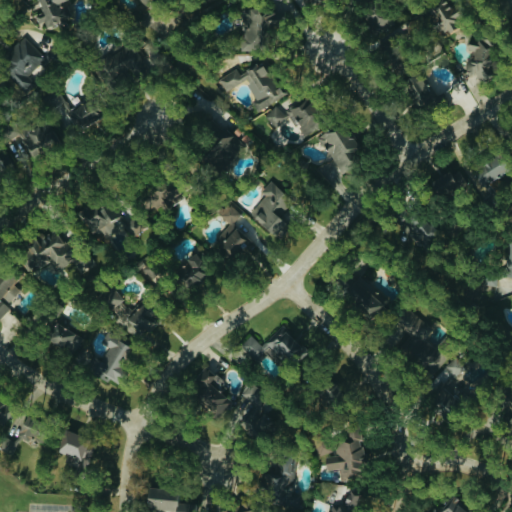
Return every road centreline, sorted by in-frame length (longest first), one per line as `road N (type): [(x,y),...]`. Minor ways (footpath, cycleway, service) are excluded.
road 1 (tertiary): [(138,423),(180,358),(285,284),(344,216),(409,159),(511,95)]
road 2 (residential): [(398,511),(402,465),(390,408),(357,356),(285,284)]
road 3 (residential): [(158,119),(0,218)]
road 4 (tertiary): [(138,423),(0,360)]
road 5 (residential): [(409,159),(356,79),(325,48)]
